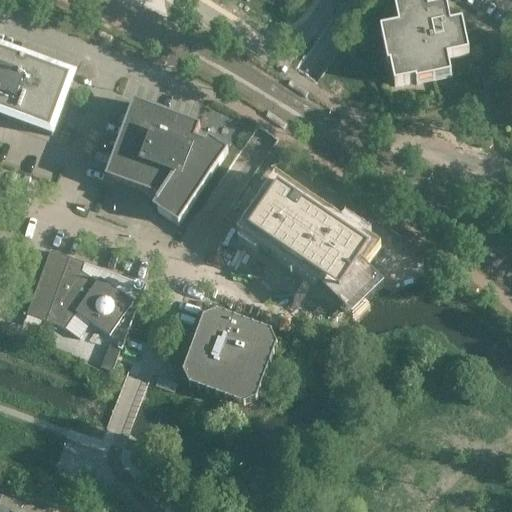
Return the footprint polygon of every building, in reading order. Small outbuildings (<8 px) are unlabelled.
[(399,29),(380,32),(381,35),(384,34),(387,48),(384,49),(384,50),(384,51),(392,50),(393,57),(395,64),(387,66),(387,67),(387,68),(390,67),(391,74),(394,88),(415,83),(416,86),(418,85),(417,78),(431,75),(432,83),(433,82),(435,82),(433,75),(447,72),(449,79),(451,79),(448,61),(469,57),(467,49),(466,41),(464,33),(462,25),(450,27),(447,9),(428,13),(426,1),(418,3),(416,3),(410,4),(402,6),(397,7),(394,7),(399,29)] [(0,118),(52,138),(72,81),(0,54),(0,118)] [(105,180),(159,200),(152,210),(178,227),(228,154),(208,140),(205,145),(195,141),(200,128),(133,104),(105,180)] [(248,234),(265,246),(264,248),(267,249),(270,246),(285,256),(283,258),(320,283),(317,287),(340,309),(351,321),(383,290),(360,266),(369,252),(277,190),(248,234)] [(96,284),(80,276),(84,265),(50,253),(27,317),(65,331),(66,330),(76,315),(109,338),(120,323),(122,324),(125,320),(123,319),(134,304),(100,280),(96,284)] [(257,402),(260,393),(277,347),(271,334),(216,314),(203,320),(183,375),(189,388),(244,408),(257,402)] [(76,353),(88,335),(79,330),(68,347),(76,353)] [(1,497),(0,498),(0,508),(9,511),(14,511),(17,503),(1,497)]
